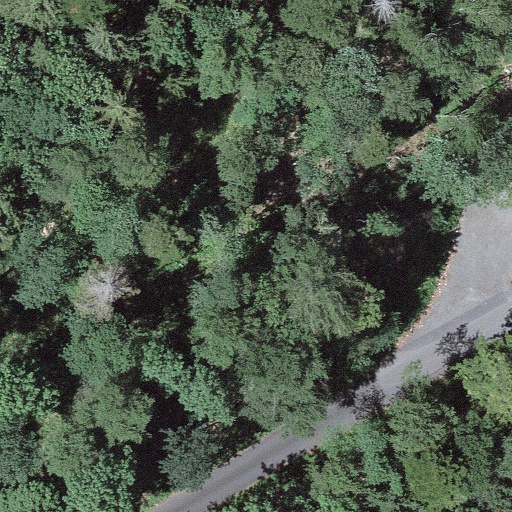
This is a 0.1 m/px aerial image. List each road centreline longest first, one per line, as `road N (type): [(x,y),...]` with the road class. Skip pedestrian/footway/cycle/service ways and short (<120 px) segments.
road 1 (unclassified): [(511,315),(178,511)]
road 2 (track): [(511,113),(468,339)]
